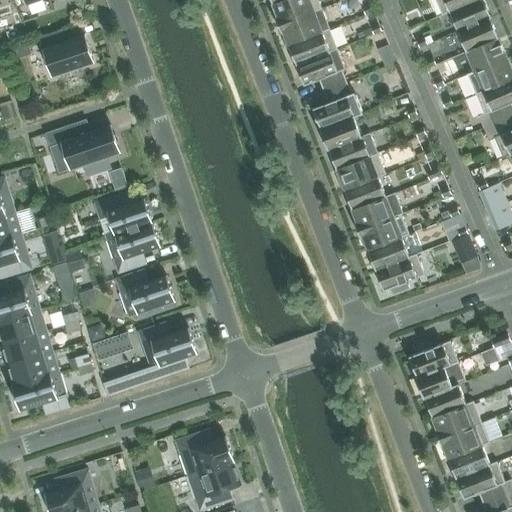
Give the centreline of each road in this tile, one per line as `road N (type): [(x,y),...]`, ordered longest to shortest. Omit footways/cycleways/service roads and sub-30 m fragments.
road 1 (residential): [(116,0),(245,373)]
road 2 (residential): [(363,332),(234,0)]
road 3 (residential): [(0,452),(245,373)]
road 4 (residential): [(431,511),(363,332)]
road 5 (residential): [(363,332),(511,279)]
road 6 (residential): [(245,373),(291,511)]
road 7 (residential): [(245,373),(363,332)]
